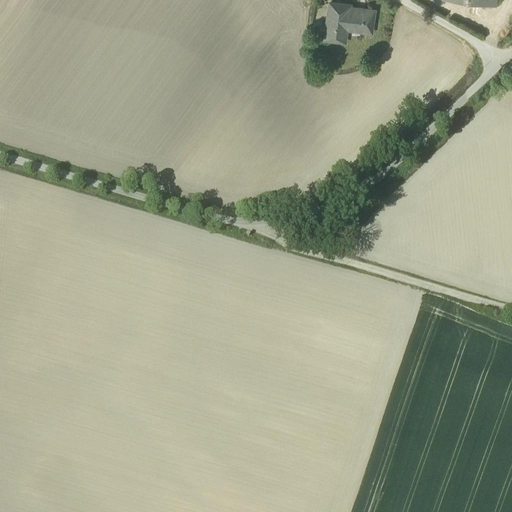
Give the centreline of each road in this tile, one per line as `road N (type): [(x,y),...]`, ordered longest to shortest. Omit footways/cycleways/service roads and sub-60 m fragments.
road 1 (unclassified): [(511,52),(379,174),(263,231),(0,152)]
road 2 (track): [(263,231),(511,307)]
